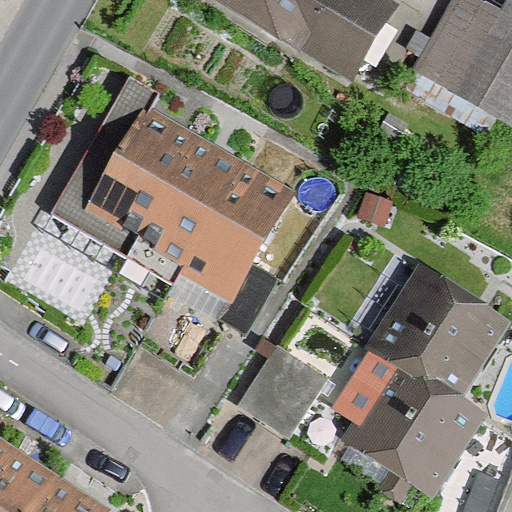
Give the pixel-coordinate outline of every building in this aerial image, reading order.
[(189,0),(187,4),(348,96),(393,16),(366,0),(365,0),(189,0)] [(416,74),(511,135),(511,0),(506,0),(488,29),(458,9),(416,74)] [(72,230),(224,312),(289,193),(136,111),(72,230)] [(434,511),(493,423),(458,400),(511,317),(511,272),(439,224),(353,355),(384,375),(333,453),(423,511),(434,511)] [(291,432),(331,369),(280,337),(240,400),(291,432)] [(97,511),(0,448),(0,511),(97,511)]
